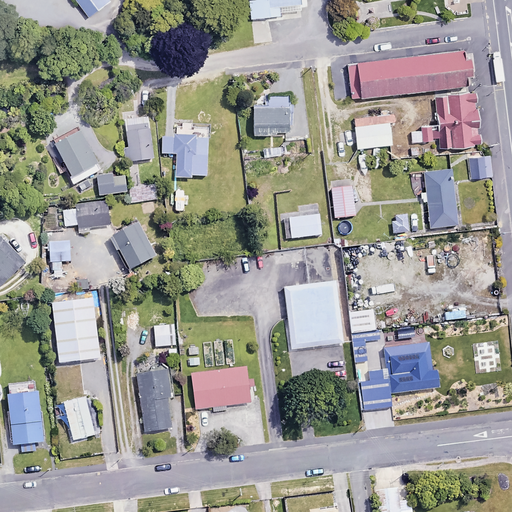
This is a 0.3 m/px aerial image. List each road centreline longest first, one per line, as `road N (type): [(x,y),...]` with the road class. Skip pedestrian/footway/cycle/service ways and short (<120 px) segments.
road 1 (residential): [(511,435),(0,499)]
road 2 (unclassified): [(509,22),(180,60)]
